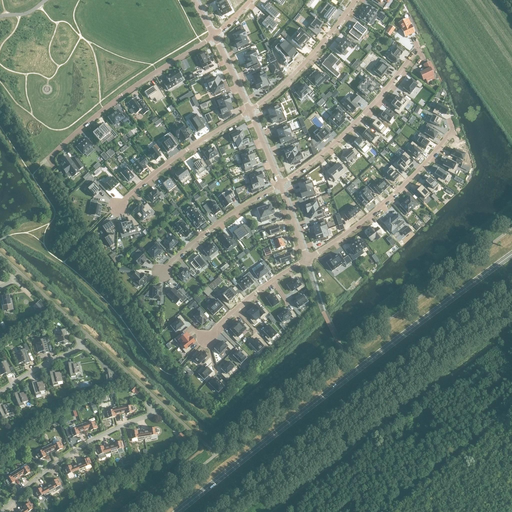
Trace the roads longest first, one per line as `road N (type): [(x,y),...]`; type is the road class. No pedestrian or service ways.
road 1 (secondary): [(178,511),(511,254)]
road 2 (residential): [(55,166),(49,156),(88,122),(216,35)]
road 3 (residential): [(417,46),(366,112),(279,184)]
road 4 (residential): [(453,130),(383,204),(306,258)]
road 5 (residential): [(2,511),(93,439),(157,412)]
road 6 (residential): [(114,207),(249,110)]
road 7 (residential): [(355,0),(296,71),(249,110)]
road 8 (residential): [(161,275),(279,184)]
road 9 (residential): [(202,340),(306,258)]
